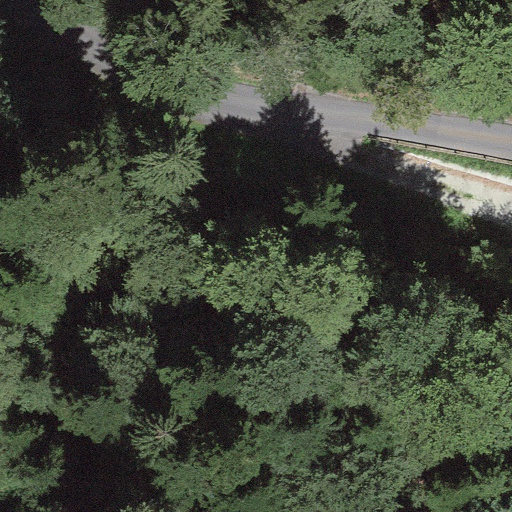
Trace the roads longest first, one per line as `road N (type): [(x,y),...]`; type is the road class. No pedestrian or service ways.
road 1 (residential): [(17,0),(176,74),(378,125),(511,146)]
road 2 (track): [(511,213),(291,133),(233,88)]
road 3 (track): [(325,511),(383,472),(511,426)]
